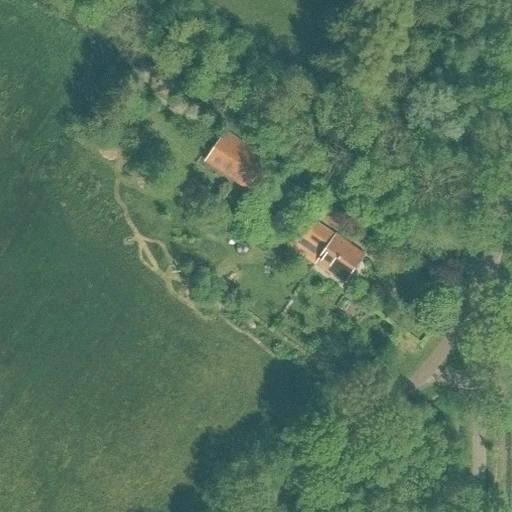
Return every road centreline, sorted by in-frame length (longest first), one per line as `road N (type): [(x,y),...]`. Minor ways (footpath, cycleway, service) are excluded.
road 1 (track): [(486,264),(65,0)]
road 2 (unclassified): [(261,511),(418,374)]
road 3 (unclassified): [(480,303),(511,138)]
road 4 (unclassified): [(478,511),(479,383)]
